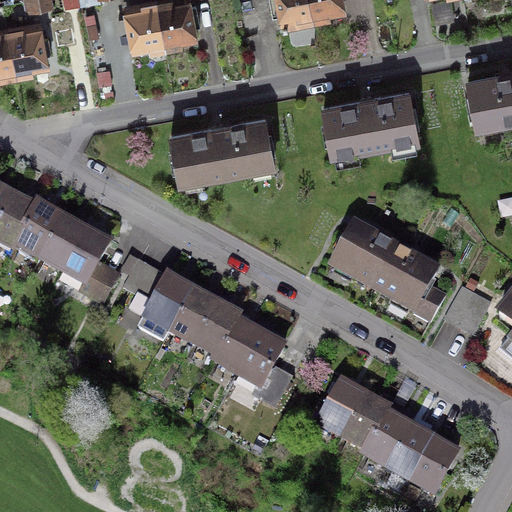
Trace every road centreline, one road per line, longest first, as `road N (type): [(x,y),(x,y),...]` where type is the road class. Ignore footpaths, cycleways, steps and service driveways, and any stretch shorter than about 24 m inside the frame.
road 1 (residential): [(21,137),(511,415)]
road 2 (residential): [(21,137),(511,39)]
